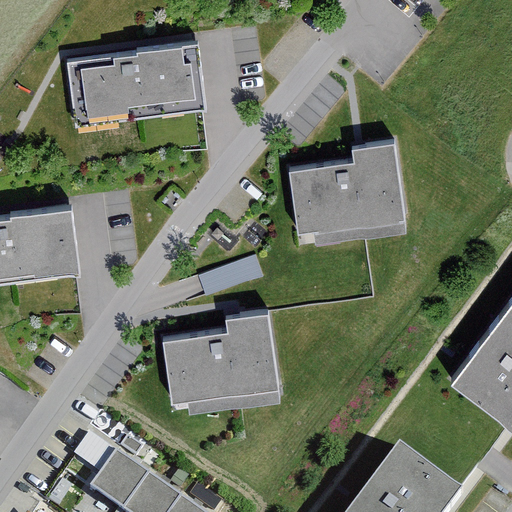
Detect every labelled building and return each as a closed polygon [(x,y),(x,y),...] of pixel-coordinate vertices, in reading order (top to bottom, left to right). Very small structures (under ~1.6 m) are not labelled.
[(206,40),(71,60),(81,127),(216,107),(206,40)] [(354,159),(288,168),(296,231),(404,216),(394,141),(352,146),(354,159)] [(82,202),(0,214),(0,284),(92,271),(82,202)] [(207,290),(265,271),(257,250),(200,269),(207,290)] [(511,305),(454,380),(511,424),(511,305)] [(227,328),(161,337),(170,400),(278,386),(267,310),(226,316),(227,328)] [(208,511),(121,445),(91,483),(128,511),(208,511)] [(451,511),(466,492),(404,445),(353,511),(451,511)]
